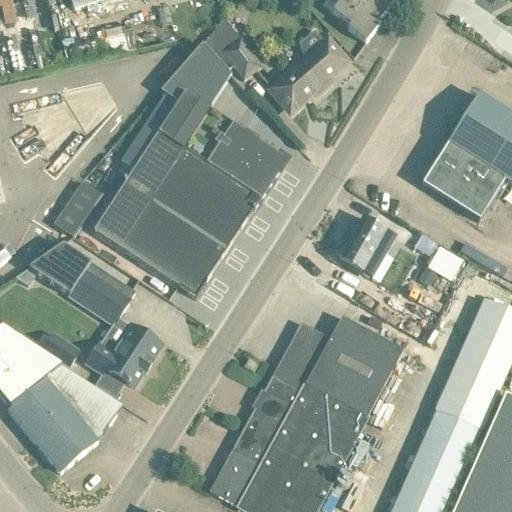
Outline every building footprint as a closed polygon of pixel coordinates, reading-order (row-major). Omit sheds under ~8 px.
[(71,0),(75,12),(128,0),(71,0)] [(327,0),(337,8),(338,8),(344,0),(327,0)] [(393,6),(384,0),(344,0),(338,8),(337,8),(332,15),(340,21),(350,29),(348,32),(366,46),(380,27),(378,26),(393,6)] [(261,72),(240,41),(239,42),(223,22),(204,46),(227,71),(231,68),(244,85),(261,72)] [(131,28),(117,32),(122,51),(136,48),(131,28)] [(272,94),(277,98),(290,113),(317,89),(320,93),(332,83),(328,79),(345,65),(328,45),(326,46),(315,33),(299,46),(302,56),(308,62),(272,94)] [(129,180),(114,203),(215,270),(252,213),(254,214),(261,203),(259,202),(283,165),(267,154),(256,147),(258,143),(243,134),(242,135),(241,137),(206,115),(208,112),(230,79),(201,47),(190,60),(189,61),(160,95),(165,97),(121,164),(125,167),(120,175),(129,180)] [(511,119),(478,99),(422,188),(479,224),(504,183),(511,188),(511,119)] [(84,182),(57,228),(78,241),(106,195),(84,182)] [(114,203),(93,235),(178,290),(195,301),(215,270),(114,203)] [(339,263),(356,272),(362,276),(370,262),(377,251),(385,256),(395,240),(386,235),(387,234),(362,220),(346,248),(347,248),(339,263)] [(132,302),(106,285),(87,272),(91,267),(64,249),(30,273),(113,328),(115,329),(119,322),(132,302)] [(430,270),(455,284),(467,263),(443,249),(430,270)] [(0,267),(10,260),(4,252),(0,255),(0,267)] [(446,293),(451,284),(441,278),(436,287),(446,293)] [(136,296),(110,279),(106,285),(132,302),(136,296)] [(393,511),(447,511),(511,364),(511,315),(485,304),(393,511)] [(402,326),(429,340),(438,321),(411,307),(402,326)] [(301,326),(255,410),(346,459),(403,354),(341,320),(330,342),(301,326)] [(88,367),(102,377),(106,372),(134,390),(143,376),(145,378),(146,376),(142,374),(148,364),(152,367),(153,366),(151,364),(161,349),(132,330),(131,330),(119,322),(115,329),(113,328),(88,367)] [(98,445),(123,409),(62,371),(1,330),(0,331),(0,399),(10,412),(8,414),(60,476),(98,445)] [(69,372),(81,354),(53,336),(41,354),(69,372)] [(249,361),(244,370),(253,375),(258,366),(249,361)] [(511,511),(511,402),(504,399),(454,511),(511,511)] [(317,511),(346,459),(255,410),(209,495),(227,504),(241,511),(317,511)]
